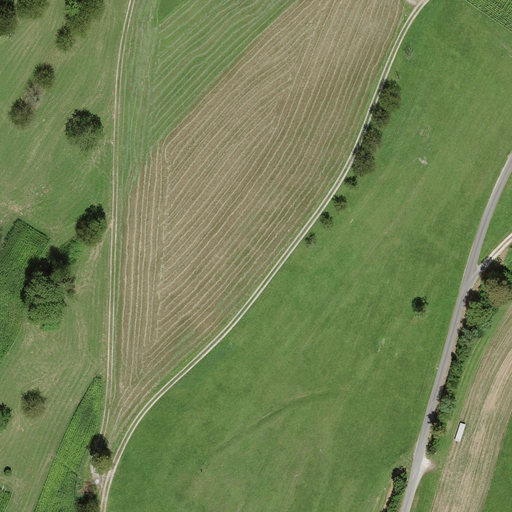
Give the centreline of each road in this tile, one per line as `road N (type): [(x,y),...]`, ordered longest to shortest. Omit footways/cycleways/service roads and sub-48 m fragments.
road 1 (track): [(100,511),(125,435),(145,404),(229,324),(328,196),(420,6)]
road 2 (track): [(131,0),(117,56),(105,412),(93,462),(102,495)]
road 3 (unclassified): [(404,511),(463,292),(511,164)]
